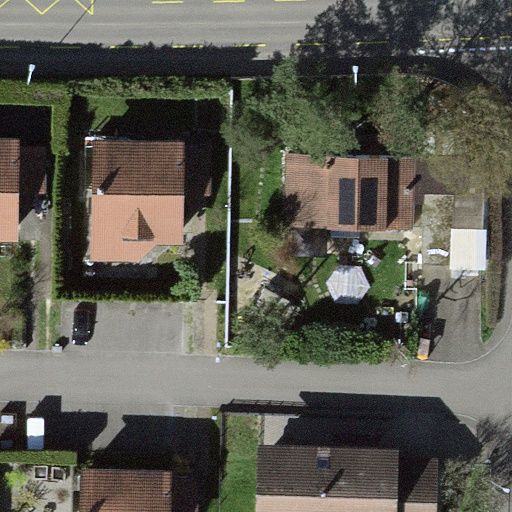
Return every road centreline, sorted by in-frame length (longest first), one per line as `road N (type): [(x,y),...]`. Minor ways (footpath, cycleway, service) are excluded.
road 1 (residential): [(0,380),(511,399)]
road 2 (primary): [(0,20),(511,12)]
